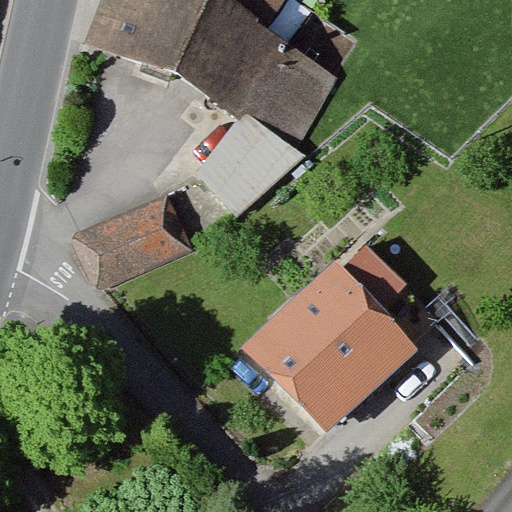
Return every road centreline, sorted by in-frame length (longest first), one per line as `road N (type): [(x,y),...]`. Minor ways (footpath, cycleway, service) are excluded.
road 1 (residential): [(0,252),(77,303),(284,511)]
road 2 (secondary): [(43,0),(0,202)]
